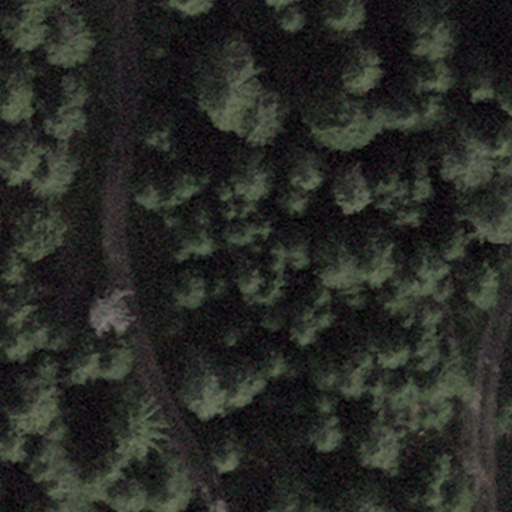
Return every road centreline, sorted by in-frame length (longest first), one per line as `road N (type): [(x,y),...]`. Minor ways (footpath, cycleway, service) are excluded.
road 1 (track): [(120,0),(125,84),(112,247),(131,336),(167,422),(233,511)]
road 2 (track): [(486,511),(487,395),(511,300)]
